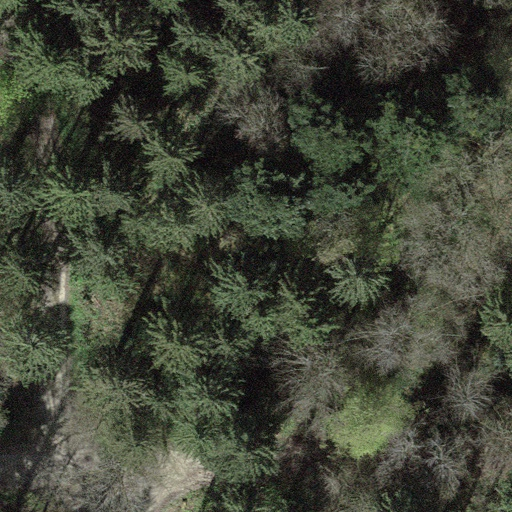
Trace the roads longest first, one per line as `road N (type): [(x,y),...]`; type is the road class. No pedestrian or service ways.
road 1 (track): [(511,451),(0,467)]
road 2 (track): [(98,511),(84,469),(46,137),(0,31)]
